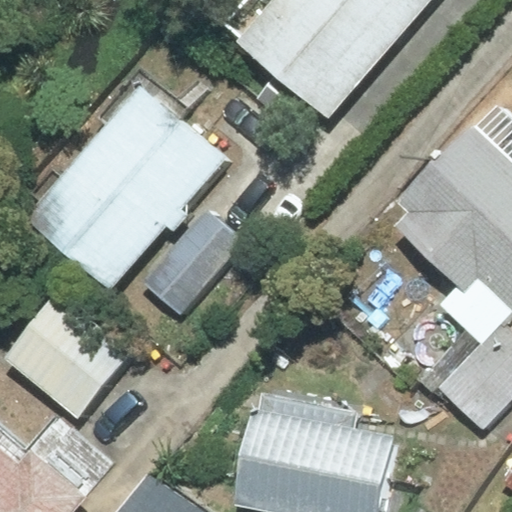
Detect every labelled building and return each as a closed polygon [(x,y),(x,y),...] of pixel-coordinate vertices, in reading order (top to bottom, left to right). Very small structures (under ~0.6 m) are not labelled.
[(287,0),(254,35),(344,120),(458,0),(287,0)] [(169,78),(43,216),(127,293),(253,156),(169,78)] [(447,385),(497,435),(511,420),(511,130),(497,115),(406,205),(477,276),(450,302),(490,342),(447,385)] [(260,247),(221,211),(149,287),(188,323),(260,247)] [(82,288),(21,356),(95,422),(156,354),(82,288)] [(268,399),(248,508),(272,511),(399,511),(415,426),(268,399)] [(0,511),(109,511),(122,499),(59,438),(33,465),(0,432),(0,511)]
